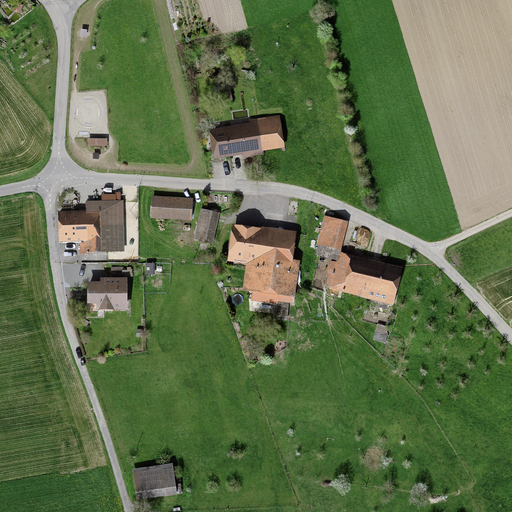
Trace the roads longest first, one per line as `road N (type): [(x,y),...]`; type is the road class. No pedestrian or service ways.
road 1 (unclassified): [(511,338),(421,246),(320,198),(259,187),(54,180)]
road 2 (track): [(54,180),(49,202),(61,303),(128,511)]
road 3 (unclassified): [(54,180),(62,12),(46,0)]
